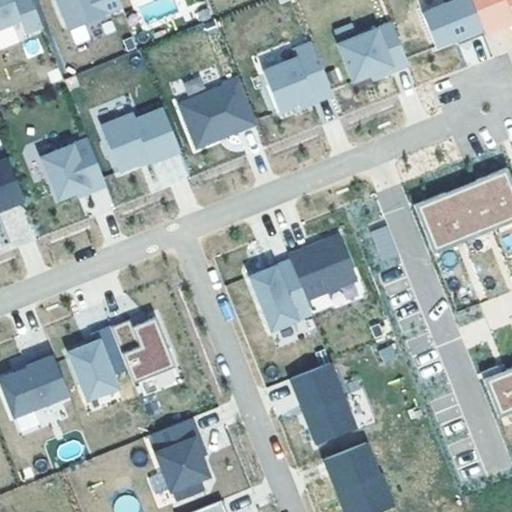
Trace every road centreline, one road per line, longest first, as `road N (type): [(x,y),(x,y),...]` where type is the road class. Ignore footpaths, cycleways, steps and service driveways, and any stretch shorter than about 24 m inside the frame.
road 1 (residential): [(181,230),(485,106)]
road 2 (residential): [(296,511),(181,230)]
road 3 (residential): [(0,303),(181,230)]
